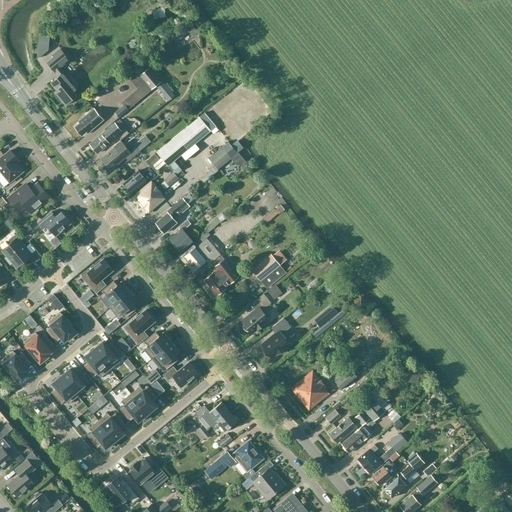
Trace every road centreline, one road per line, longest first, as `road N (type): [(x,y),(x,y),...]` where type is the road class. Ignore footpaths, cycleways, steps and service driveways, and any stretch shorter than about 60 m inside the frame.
road 1 (residential): [(212,367),(213,378),(98,472),(25,385),(97,327),(50,271)]
road 2 (tertiary): [(117,216),(0,69)]
road 3 (residential): [(100,230),(212,367)]
road 4 (tertiary): [(224,344),(117,216)]
road 5 (residential): [(100,230),(10,119),(0,128)]
road 6 (tertiary): [(362,511),(282,414)]
